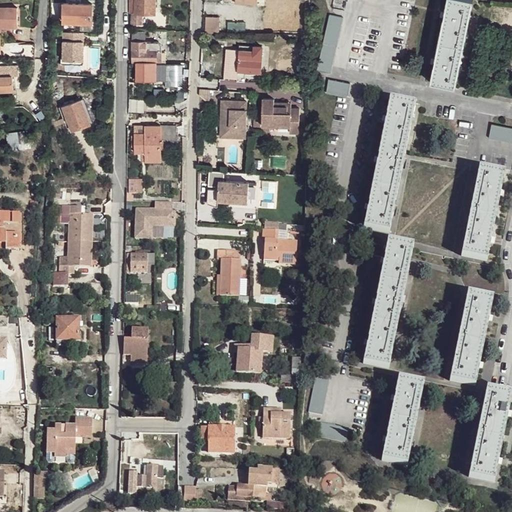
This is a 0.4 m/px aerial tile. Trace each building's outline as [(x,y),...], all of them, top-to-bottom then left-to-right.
[(132,13),(131,23),(142,24),(142,14),(155,14),(155,0),(129,0),(130,13),(132,13)] [(464,46),(473,0),(446,0),(438,41),(464,46)] [(275,2),(275,26),(291,27),(292,4),(292,2),(275,2)] [(64,3),(63,22),(92,23),(92,4),(64,3)] [(0,27),(9,27),(9,24),(18,24),(17,7),(0,7),(0,27)] [(329,14),(317,71),(331,74),(343,17),(329,14)] [(205,17),(205,33),(218,33),(219,18),(205,17)] [(75,32),(63,32),(63,61),(83,62),(84,41),(84,32),(75,32)] [(438,41),(430,82),(456,87),(464,46),(438,41)] [(132,42),(133,62),(136,62),(156,62),(157,52),(162,52),(162,45),(159,42),(132,42)] [(227,48),(224,77),(237,79),(245,80),(246,71),(260,72),(263,46),(254,45),(240,45),(239,49),(227,48)] [(136,62),(136,81),(156,80),(157,64),(156,62),(136,62)] [(165,64),(157,64),(156,80),(165,81),(165,64)] [(0,76),(0,91),(14,91),(12,76),(0,76)] [(349,84),(327,80),(326,91),(348,95),(349,84)] [(51,83),(54,98),(61,97),(57,82),(51,83)] [(263,98),(262,125),(277,126),(277,124),(290,124),(290,133),(299,133),(300,108),(291,108),(291,107),(274,106),(274,102),(274,99),(263,98)] [(63,106),(72,131),(91,124),(82,99),(63,106)] [(131,99),(130,112),(144,112),(144,99),(131,99)] [(389,99),(381,140),(407,146),(415,105),(389,99)] [(227,124),(226,137),(245,137),(247,101),(222,100),(221,119),(230,119),(230,125),(227,124)] [(221,119),(221,137),(226,137),(227,124),(230,125),(230,119),(221,119)] [(511,128),(492,124),(489,138),(511,142),(511,128)] [(134,133),(135,152),(141,152),(146,152),(146,161),(161,161),(161,143),(177,143),(177,125),(161,125),(145,125),(145,133),(134,133)] [(7,134),(9,150),(31,147),(28,130),(7,134)] [(397,192),(407,146),(381,140),(372,187),(397,192)] [(479,168),(470,215),(495,220),(505,173),(479,168)] [(208,189),(208,203),(218,207),(218,200),(248,202),(249,182),(224,180),(224,172),(210,171),(209,186),(216,186),(216,189),(208,189)] [(372,187),(364,228),(389,233),(397,192),(372,187)] [(154,210),(135,209),(134,237),(151,238),(151,226),(174,227),(175,210),(172,210),(172,203),(154,202),(154,210)] [(53,273),(53,286),(68,286),(68,273),(74,274),(75,266),(90,267),(92,215),(81,214),(81,207),(62,206),(61,214),(69,214),(67,266),(61,266),(61,273),(53,273)] [(0,243),(6,243),(6,248),(6,250),(19,250),(19,234),(6,234),(6,233),(6,232),(5,231),(4,231),(4,230),(2,230),(2,224),(19,224),(19,213),(0,213),(0,243)] [(470,215),(461,255),(487,261),(495,220),(470,215)] [(265,240),(264,257),(279,258),(279,261),(279,264),(295,265),(297,242),(278,241),(278,239),(278,230),(268,229),(263,229),(262,240),(265,240)] [(278,230),(278,239),(287,239),(288,230),(278,230)] [(388,241),(379,282),(405,287),(413,246),(388,241)] [(221,276),(220,296),(239,296),(241,260),(235,260),(235,251),(217,251),(217,259),(221,259),(221,276)] [(147,273),(148,254),(131,254),(131,273),(147,273)] [(379,282),(371,322),(397,327),(405,287),(379,282)] [(467,293),(458,340),(484,345),(493,298),(467,293)] [(56,334),(56,341),(79,341),(79,318),(56,318),(56,334)] [(371,322),(363,363),(389,368),(397,327),(371,322)] [(124,338),(123,355),(131,355),(131,363),(147,364),(147,356),(144,356),(144,340),(148,340),(148,329),(131,328),(131,339),(129,339),(129,334),(124,334),(124,338)] [(46,335),(46,346),(56,346),(56,341),(56,334),(46,335)] [(237,353),(236,372),(261,374),(263,352),(272,353),(273,338),(252,337),(251,350),(238,350),(238,346),(234,345),(234,352),(237,353)] [(458,340),(450,381),(475,386),(484,345),(458,340)] [(292,358),(292,377),(300,377),(301,359),(292,358)] [(281,375),(280,383),(289,384),(290,375),(281,375)] [(315,377),(309,413),(323,416),(330,380),(315,377)] [(398,378),(390,419),(415,424),(424,383),(398,378)] [(161,382),(161,396),(171,396),(172,383),(161,382)] [(511,393),(486,389),(477,436),(503,441),(511,393)] [(263,425),(262,438),(290,439),(290,414),(281,414),(278,414),(278,409),(263,409),(263,418),(263,425)] [(47,431),(46,454),(55,454),(55,456),(66,456),(75,456),(75,437),(92,438),(92,419),(75,419),(75,427),(55,427),(55,432),(47,431)] [(390,419),(382,460),(407,465),(415,424),(390,419)] [(209,420),(209,427),(233,428),(234,420),(209,420)] [(321,423),(318,437),(346,443),(349,429),(321,423)] [(209,439),(209,453),(233,453),(233,428),(209,427),(201,427),(201,439),(209,439)] [(477,436),(469,477),(494,482),(503,441),(477,436)] [(55,460),(55,456),(55,454),(46,454),(46,460),(48,463),(52,464),(55,460)] [(75,462),(75,456),(66,456),(66,460),(68,464),(72,464),(75,462)] [(126,493),(136,494),(154,495),(154,493),(163,495),(165,478),(163,478),(164,467),(148,466),(147,476),(137,476),(138,472),(130,471),(126,493)] [(229,486),(227,499),(250,501),(251,496),(265,498),(265,493),(266,483),(271,484),(272,469),(257,468),(257,471),(249,470),(248,485),(237,484),(237,487),(229,486)] [(34,474),(34,489),(42,489),(42,474),(34,474)] [(184,487),(184,503),(194,503),(194,499),(195,490),(194,488),(193,488),(184,487)] [(34,489),(33,499),(44,499),(44,489),(42,489),(34,489)]
